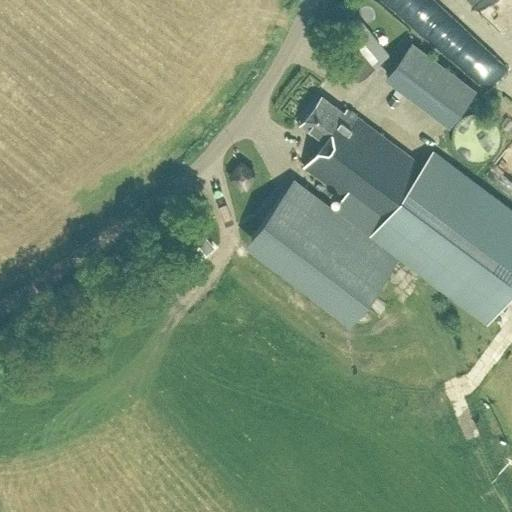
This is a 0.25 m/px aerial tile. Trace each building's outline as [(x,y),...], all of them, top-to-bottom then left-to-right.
[(357,81),(374,67),(346,33),(329,47),(357,81)] [(411,37),(386,69),(452,119),(477,88),(411,37)] [(347,108),(344,111),(321,94),(299,124),(322,141),(304,165),(497,308),(511,287),(511,229),(453,186),(347,108)] [(505,139),(502,131),(497,125),(490,121),(483,119),(476,119),(469,122),(463,127),(459,133),(457,140),(458,148),(461,155),(466,161),(473,165),(481,166),(489,165),(496,161),(501,155),(504,147),(505,139)] [(511,179),(511,151),(498,164),(511,179)] [(398,256),(294,176),(245,241),(350,320),(398,256)]
